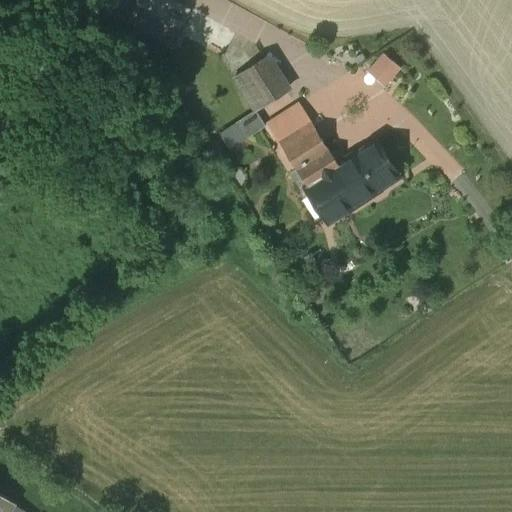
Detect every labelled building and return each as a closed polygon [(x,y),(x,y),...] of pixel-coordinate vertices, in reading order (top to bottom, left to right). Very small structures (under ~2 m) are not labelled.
[(190,10),(171,0),(139,0),(128,21),(171,44),(190,10)] [(264,58),(234,78),(255,111),(286,92),(264,58)] [(255,111),(236,124),(245,139),(265,126),(255,111)] [(376,142),(339,166),(309,119),(282,137),(287,146),(284,148),(298,170),(308,186),(330,220),(398,176),(376,142)] [(0,493),(0,511),(9,511),(15,503),(0,493)]
